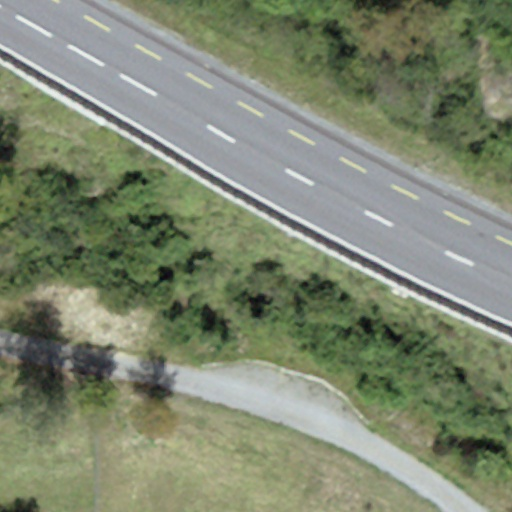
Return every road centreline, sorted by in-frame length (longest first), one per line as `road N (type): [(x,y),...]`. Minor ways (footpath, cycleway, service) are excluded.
road 1 (primary): [(511,230),(56,0)]
road 2 (track): [(0,343),(291,415),(414,475),(458,511)]
